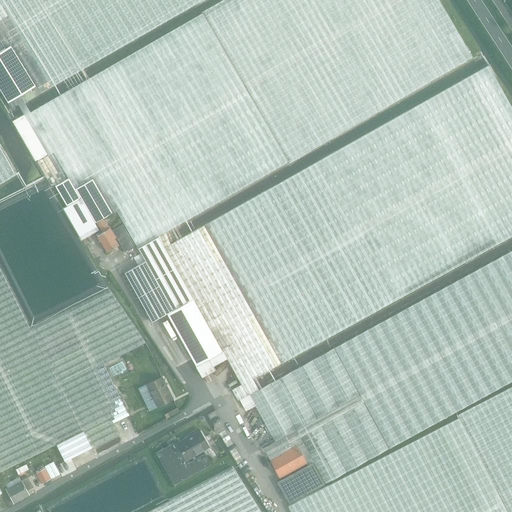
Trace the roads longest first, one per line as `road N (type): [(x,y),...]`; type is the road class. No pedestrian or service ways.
road 1 (unclassified): [(7,511),(209,399)]
road 2 (unclassified): [(285,511),(225,410),(209,399)]
